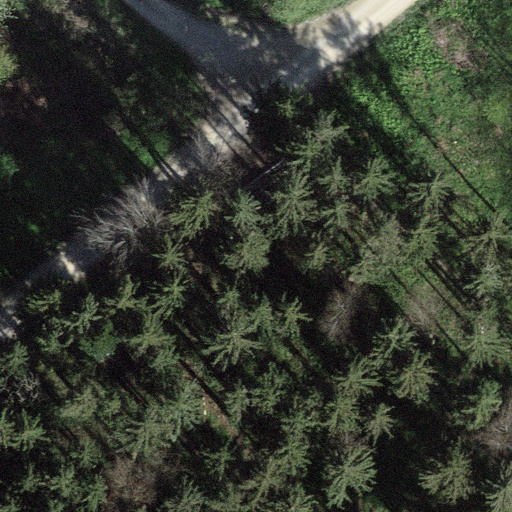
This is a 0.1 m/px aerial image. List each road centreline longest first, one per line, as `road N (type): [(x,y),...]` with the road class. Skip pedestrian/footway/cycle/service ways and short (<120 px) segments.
road 1 (track): [(403,0),(292,97),(102,232),(0,320)]
road 2 (track): [(140,0),(221,63),(292,97)]
